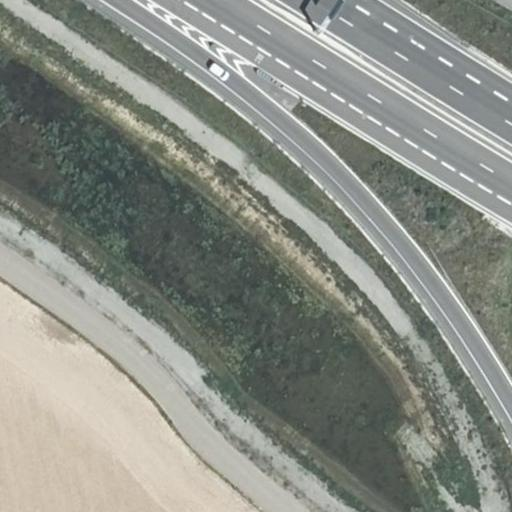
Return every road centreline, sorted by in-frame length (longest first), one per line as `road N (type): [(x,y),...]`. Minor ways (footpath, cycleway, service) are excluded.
road 1 (trunk): [(115,0),(246,92),(327,167),(403,250),(511,409)]
road 2 (track): [(0,279),(167,398),(225,472),(277,511)]
road 3 (trunk): [(214,0),(511,184)]
road 4 (trunk): [(511,125),(309,0)]
road 5 (trunk): [(511,119),(355,0)]
